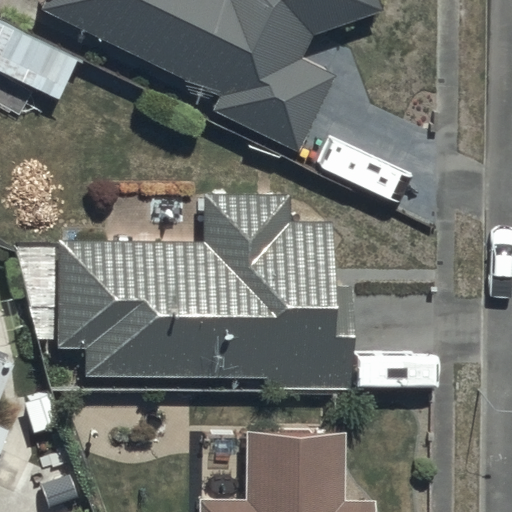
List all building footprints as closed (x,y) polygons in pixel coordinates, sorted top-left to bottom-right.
[(41,0),(34,14),(212,102),(204,116),(291,159),(329,82),(296,66),(308,42),(375,18),(368,0),(41,0)] [(0,30),(0,79),(56,106),(74,66),(0,30)] [(343,394),(344,363),(344,287),(324,287),(324,230),(284,230),(283,200),(196,201),(197,246),(14,247),(32,347),(50,347),(49,351),(75,351),(78,383),(261,382),(261,394),(343,394)] [(0,448),(6,436),(0,432),(0,392),(10,371),(0,366),(0,448)] [(242,508),(190,506),(190,511),(367,511),(368,508),(337,508),(337,444),(242,444),(242,508)]
